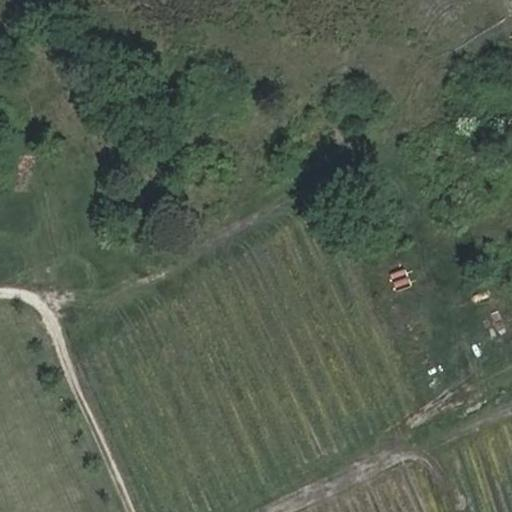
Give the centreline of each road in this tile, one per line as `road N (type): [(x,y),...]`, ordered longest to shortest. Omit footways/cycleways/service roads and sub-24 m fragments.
road 1 (track): [(0,294),(33,299),(46,315),(132,511)]
road 2 (track): [(277,511),(401,452),(422,455),(444,479)]
